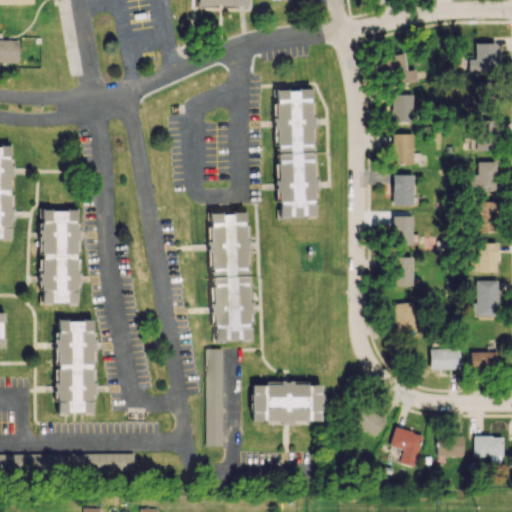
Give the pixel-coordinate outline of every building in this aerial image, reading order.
[(0,62),(0,39),(17,39),(17,63),(0,62)] [(494,43),(473,42),(473,55),(461,55),(460,72),(494,72),(494,43)] [(413,69),(403,70),(402,53),(382,55),(384,84),(414,82),(413,69)] [(272,87),(285,86),(285,89),(296,90),(295,86),(308,86),(309,101),(311,101),(312,115),(312,119),(311,119),(311,120),(311,123),(313,123),(313,143),(311,144),(312,152),(310,152),(274,154),(273,154),(273,148),(272,144),(272,129),(271,129),(270,125),(271,125),(272,122),(272,121),(270,120),(270,117),(273,117),(273,100),(272,87)] [(390,122),(411,121),(410,93),(389,94),(390,122)] [(479,108),(494,107),(492,93),(477,94),(479,108)] [(491,119),(471,120),(471,150),(491,149),(491,119)] [(390,164),(411,163),(410,133),(390,133),(390,164)] [(0,238),(0,146),(7,146),(8,238),(0,238)] [(276,218),(287,218),(288,216),(302,216),(303,217),(313,217),(313,204),(312,189),(315,189),(315,186),(314,186),(314,184),(314,182),(315,182),(314,177),(312,178),(311,172),(313,172),(313,162),(313,160),(311,160),(311,158),(310,152),(273,154),(273,157),(273,159),(273,173),(275,173),(275,179),(271,179),(272,182),(272,183),(274,183),(274,185),(274,187),(273,187),(273,192),(274,192),(274,194),(276,194),(277,200),(274,201),(276,218)] [(475,161),(475,174),(464,174),(464,190),(494,191),(494,161),(475,161)] [(411,174),(390,174),(390,204),(411,204),(411,174)] [(472,203),(473,232),(494,231),(493,202),(472,203)] [(206,211),(243,209),(243,222),(245,222),(246,239),(247,244),(247,250),(246,251),(247,265),(245,266),(246,275),(208,277),(207,268),(207,252),(205,251),(205,248),(206,248),(206,244),(205,244),(205,241),(208,240),(206,211)] [(39,305),(39,211),(74,210),(75,305),(39,305)] [(409,216),(390,215),(390,245),(409,245),(409,216)] [(495,243),(471,242),(470,271),(494,271),(495,243)] [(410,256),(391,256),(392,285),(410,285),(410,256)] [(208,277),(209,283),(209,286),(208,285),(208,303),(207,303),(208,306),(209,306),(209,310),(208,311),(208,314),(209,324),(210,342),(223,342),(223,339),(237,339),(238,341),(248,341),(248,323),(250,323),(249,309),(248,309),(248,307),(248,304),(250,304),(250,301),(248,301),(248,285),(246,285),(246,275),(208,277)] [(473,303),(468,303),(468,315),(494,315),(495,280),(473,279),(473,303)] [(391,303),(392,332),(413,331),(412,301),(391,303)] [(54,413),(54,321),(91,321),(91,413),(54,413)] [(203,348),(220,348),(221,445),(204,445),(203,348)] [(457,348),(427,348),(427,368),(457,369),(457,348)] [(467,351),(468,369),(494,369),(494,350),(467,351)] [(250,383),(260,384),(263,384),(263,381),(278,381),(278,379),(282,379),(282,381),(284,381),(286,381),(286,379),(290,379),(290,381),(304,382),(304,381),(305,381),(305,383),(318,383),(318,392),(319,410),(319,420),(305,419),(305,423),(290,423),(284,423),(278,423),(263,423),(263,420),(249,420),(250,411),(248,411),(248,393),(250,393),(250,383)] [(349,423),(375,435),(383,418),(357,405),(349,423)] [(388,446),(400,448),(398,463),(413,466),(420,433),(392,427),(388,446)] [(461,435),(434,436),(435,456),(461,455),(461,435)] [(500,435),(471,436),(471,455),(489,455),(489,463),(500,463),(500,435)] [(0,452),(132,452),(132,468),(0,468),(0,452)]
